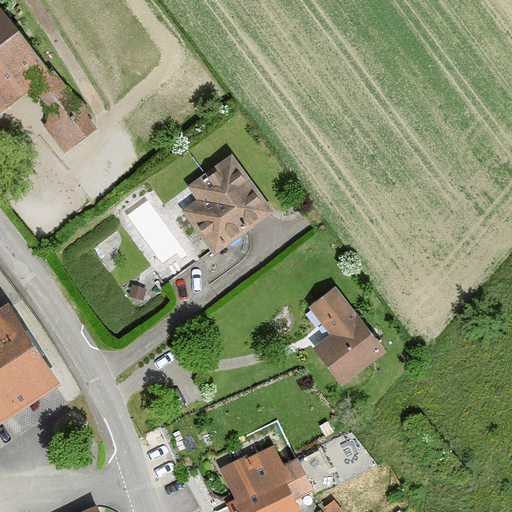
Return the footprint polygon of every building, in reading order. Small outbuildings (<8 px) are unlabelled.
[(0,0),(0,114),(54,74),(0,0)] [(78,149),(102,130),(58,75),(35,92),(78,149)] [(279,213),(237,155),(191,189),(201,203),(189,212),(221,255),(279,213)] [(312,305),(334,335),(316,348),(344,386),(392,351),(342,283),(312,305)] [(15,301),(0,311),(0,428),(69,382),(15,301)] [(278,442),(221,467),(236,501),(231,503),(235,511),(299,511),(308,508),(303,497),(320,489),(303,456),(287,464),(278,442)] [(108,511),(105,502),(80,511),(108,511)]
